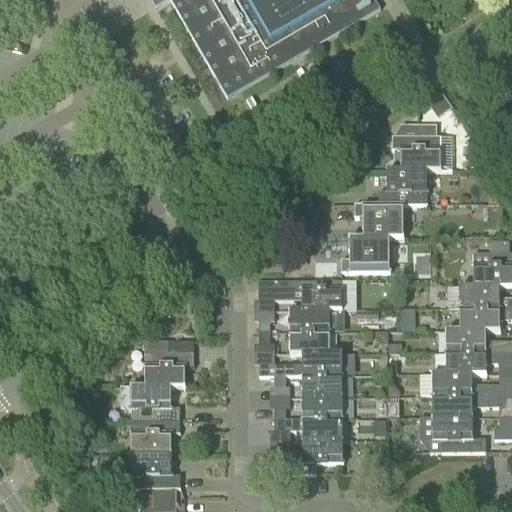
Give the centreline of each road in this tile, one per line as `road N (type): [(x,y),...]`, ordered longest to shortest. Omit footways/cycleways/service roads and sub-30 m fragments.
road 1 (residential): [(367,511),(240,509),(239,303),(208,234)]
road 2 (unclassified): [(208,234),(437,69)]
road 3 (unclassified): [(0,397),(208,234)]
road 4 (residential): [(511,94),(503,126),(479,121),(437,69)]
